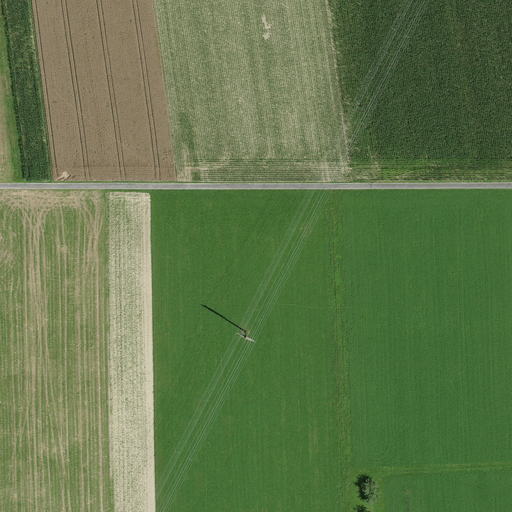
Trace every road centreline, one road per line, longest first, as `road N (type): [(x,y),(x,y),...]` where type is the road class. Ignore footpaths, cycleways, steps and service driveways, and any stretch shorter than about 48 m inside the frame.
road 1 (track): [(0,185),(511,186)]
road 2 (track): [(384,474),(511,467)]
